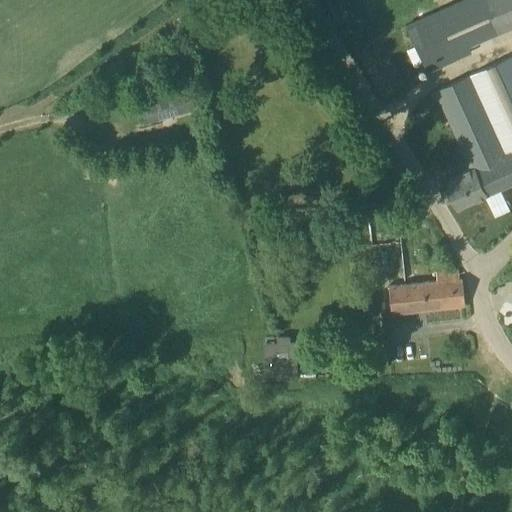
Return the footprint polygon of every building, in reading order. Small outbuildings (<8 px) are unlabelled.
[(469,45),(511,25),(500,0),(461,0),(424,17),(406,25),(427,71),(471,51),(469,45)] [(511,0),(500,0),(511,25),(511,0)] [(486,195),(501,188),(511,183),(511,55),(435,89),(470,169),(446,180),(458,207),(486,195)] [(195,108),(189,90),(158,99),(140,104),(145,122),(195,108)] [(406,211),(377,215),(380,244),(410,241),(406,211)] [(459,279),(459,270),(434,272),(434,281),(389,286),(391,312),(465,305),(462,279),(459,279)] [(295,362),(263,363),(264,380),(295,379),(295,362)]
